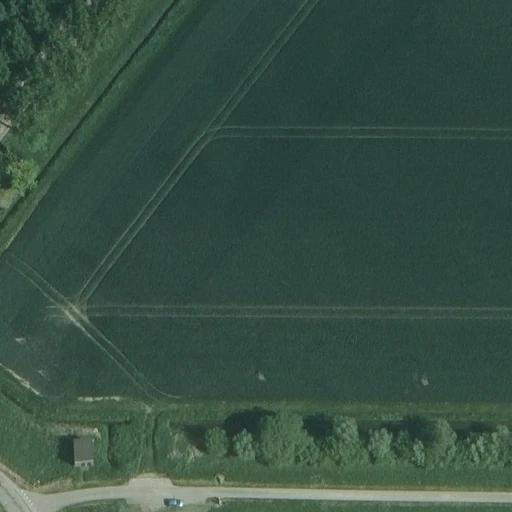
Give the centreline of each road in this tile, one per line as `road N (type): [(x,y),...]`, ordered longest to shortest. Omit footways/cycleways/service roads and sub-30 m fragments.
road 1 (unclassified): [(26,511),(92,494),(214,493)]
road 2 (secondary): [(0,118),(94,0)]
